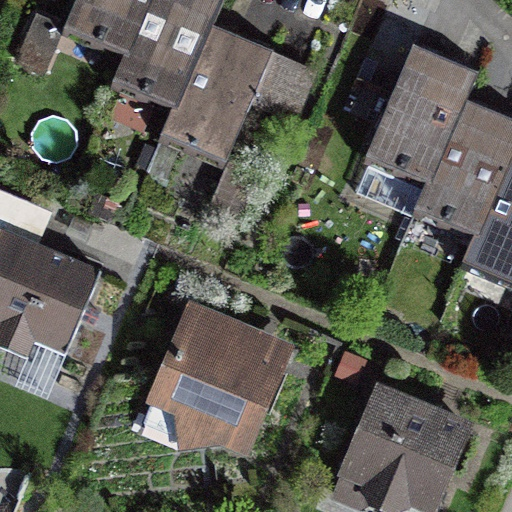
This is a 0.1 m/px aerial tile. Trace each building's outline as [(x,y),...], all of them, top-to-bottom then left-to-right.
[(126,58),(150,0),(78,0),(65,32),(126,58)] [(150,0),(126,58),(115,85),(175,110),(210,27),(221,0),(150,0)] [(307,68),(210,27),(175,110),(163,138),(224,164),(250,105),(285,120),(307,68)] [(416,212),(464,101),(476,74),(415,48),(367,159),(371,161),(357,194),(414,218),(416,212)] [(476,238),(511,154),(511,121),(464,101),(416,212),(476,238)] [(511,154),(476,238),(465,265),(511,284),(511,154)] [(67,354),(100,274),(34,247),(46,218),(0,198),(0,348),(26,360),(34,340),(67,354)] [(221,438),(244,448),(277,369),(231,349),(238,333),(192,313),(156,399),(181,410),(185,442),(221,438)] [(367,365),(348,357),(340,376),(359,384),(367,365)] [(406,498),(435,510),(469,430),(377,391),(343,471),(371,483),(366,494),(370,505),(387,511),(394,511),(402,509),(406,498)]
